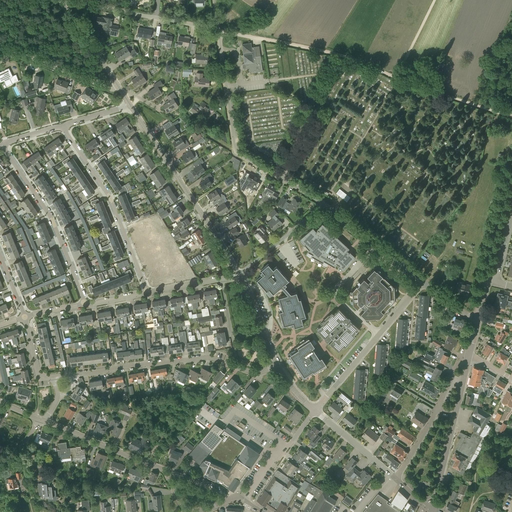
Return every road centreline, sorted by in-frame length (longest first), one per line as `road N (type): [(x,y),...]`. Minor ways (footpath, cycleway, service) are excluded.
road 1 (residential): [(511,116),(350,59),(219,31)]
road 2 (residential): [(323,204),(237,151),(219,31)]
road 3 (tertiary): [(238,275),(130,104)]
road 4 (residential): [(145,292),(103,183),(63,127)]
road 5 (residential): [(53,378),(206,358),(234,366)]
road 6 (residential): [(3,147),(46,210),(87,304)]
road 7 (residential): [(169,473),(43,420)]
road 8 (residential): [(377,335),(332,294),(375,243)]
road 9 (residential): [(122,94),(8,52)]
